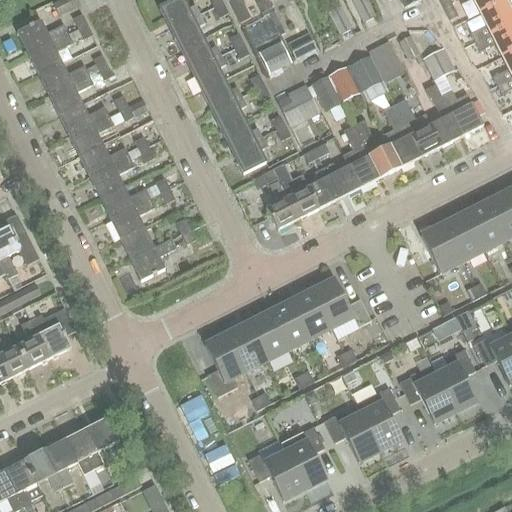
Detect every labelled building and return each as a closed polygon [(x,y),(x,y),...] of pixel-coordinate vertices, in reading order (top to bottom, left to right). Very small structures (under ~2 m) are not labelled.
[(76,0),(65,0),(53,6),(58,17),(80,7),(76,0)] [(194,8),(187,12),(181,0),(179,0),(159,11),(169,31),(198,17),(194,8)] [(213,11),(222,6),(219,0),(207,0),(208,0),(213,11)] [(238,0),(235,0),(228,4),(239,26),(250,20),(240,2),(238,0)] [(366,0),(355,0),(351,3),(362,26),(376,19),(366,0)] [(421,3),(419,0),(399,0),(405,11),(421,3)] [(471,0),(479,15),(504,3),(502,0),(471,0)] [(270,11),(266,2),(256,7),(263,20),(272,15),(270,11)] [(449,23),(458,18),(450,3),(441,8),(449,23)] [(490,37),(511,25),(511,19),(504,3),(479,15),(490,37)] [(222,6),(213,11),(218,21),(227,16),(222,6)] [(352,31),(341,8),(327,15),(339,38),(352,31)] [(87,28),(82,17),(73,22),(78,32),(87,28)] [(179,52),(202,40),(197,30),(203,27),(198,17),(169,31),(179,52)] [(46,36),(40,24),(16,36),(27,57),(67,37),(63,28),(46,36)] [(501,59),(511,53),(511,25),(490,37),(501,59)] [(92,38),(87,28),(78,32),(83,43),(92,38)] [(308,36),(287,47),(296,63),(317,52),(308,36)] [(27,57),(37,78),(61,65),(56,55),(72,47),(67,37),(27,57)] [(229,41),(234,52),(243,47),(238,37),(229,41)] [(408,62),(420,56),(410,38),(398,44),(408,62)] [(215,50),(208,53),(202,40),(179,52),(190,72),(219,58),(215,50)] [(280,44),(258,55),(269,77),(291,66),(280,44)] [(248,57),(243,47),(234,52),(239,62),(248,57)] [(434,84),(455,73),(444,51),(423,62),(434,84)] [(511,81),(511,80),(511,53),(501,59),(511,81)] [(98,73),(107,68),(102,58),(93,63),(98,73)] [(200,93),(223,81),(217,71),(224,68),(219,58),(190,72),(200,93)] [(382,84),(380,79),(369,58),(350,68),(364,94),(382,84)] [(67,77),(61,65),(37,78),(47,98),(88,78),(83,69),(67,77)] [(112,79),(107,68),(98,73),(103,83),(112,79)] [(328,79),(342,105),(359,97),(346,70),(328,79)] [(249,82),(254,93),(264,88),(259,77),(249,82)] [(47,98),(57,119),(81,107),(76,95),(92,87),(88,78),(47,98)] [(324,116),(341,107),(327,79),(310,88),(324,116)] [(236,91),(229,94),(223,81),(200,93),(210,113),(239,99),(236,91)] [(482,129),(471,107),(472,106),(467,98),(458,103),(447,81),(434,87),(460,140),(482,129)] [(287,97),(288,99),(302,126),(320,117),(305,87),(287,97)] [(427,91),(442,121),(428,129),(439,151),(460,140),(434,87),(427,91)] [(269,98),(264,88),(254,93),(259,103),(269,98)] [(119,114),(128,109),(123,99),(114,103),(119,114)] [(221,134),(243,122),(238,112),(244,109),(239,99),(210,113),(221,134)] [(290,132),(302,126),(288,99),(276,105),(290,132)] [(404,104),(393,109),(397,118),(408,113),(404,104)] [(87,118),(81,107),(57,119),(67,139),(108,119),(104,110),(87,118)] [(133,120),(128,109),(119,114),(124,124),(133,120)] [(398,172),(419,161),(397,118),(393,109),(382,115),(392,134),(383,138),(382,139),(398,172)] [(408,113),(397,118),(419,161),(439,151),(428,129),(423,119),(413,124),(408,113)] [(279,118),(270,123),(275,134),(285,128),(279,118)] [(67,139),(78,160),(102,148),(96,137),(113,128),(108,119),(67,139)] [(256,132),(250,135),(243,122),(221,134),(231,154),(260,140),(256,132)] [(352,130),(377,182),(398,172),(382,139),(374,143),(364,124),(352,130)] [(285,128),(275,134),(281,144),(290,139),(285,128)] [(342,159),(347,170),(346,170),(357,192),(377,182),(352,130),(343,135),(353,154),(342,159)] [(242,177),(265,165),(259,153),(265,150),(260,140),(231,154),(242,177)] [(139,155),(148,151),(143,141),(134,145),(139,155)] [(329,156),(324,147),(314,152),(318,161),(329,156)] [(102,148),(78,160),(88,180),(129,160),(124,151),(108,159),(102,148)] [(148,151),(139,155),(144,165),(153,161),(148,151)] [(318,161),(314,152),(303,158),(308,167),(318,161)] [(88,180),(98,201),(122,189),(117,178),(133,170),(129,160),(88,180)] [(284,167),(270,174),(274,183),(278,182),(279,184),(276,186),(295,224),(316,213),(299,180),(292,183),(284,167)] [(357,192),(346,170),(338,174),(334,167),(322,173),(337,203),(357,192)] [(314,177),(317,185),(306,190),(301,179),(299,180),(316,213),(337,203),(322,173),(314,177)] [(267,187),(274,183),(270,174),(262,178),(267,187)] [(160,196),(169,191),(164,181),(155,185),(160,196)] [(270,189),(278,205),(265,211),(277,233),(295,224),(276,186),(270,189)] [(98,201),(108,221),(149,201),(145,193),(128,201),(122,189),(98,201)] [(169,191),(160,196),(166,206),(175,202),(169,191)] [(511,206),(506,195),(485,206),(504,244),(511,239),(511,206)] [(149,201),(108,221),(118,242),(143,230),(138,220),(154,211),(149,201)] [(485,206),(463,217),(482,255),(504,244),(485,206)] [(461,266),(482,255),(463,217),(441,228),(461,266)] [(8,258),(19,253),(27,268),(38,262),(16,218),(4,225),(7,230),(0,233),(0,267),(5,277),(7,282),(18,277),(8,258)] [(181,237),(190,232),(185,222),(175,226),(181,237)] [(441,228),(420,239),(439,277),(461,266),(441,228)] [(129,262),(153,250),(143,230),(118,242),(129,262)] [(190,232),(181,237),(186,247),(195,243),(190,232)] [(153,251),(153,250),(129,262),(140,285),(164,273),(158,261),(175,253),(170,243),(153,251)] [(333,283),(312,293),(331,331),(352,321),(353,320),(347,308),(333,283)] [(25,292),(29,301),(40,296),(35,286),(25,292)] [(480,286),(473,290),(479,300),(486,297),(480,286)] [(473,290),(466,293),(472,304),(479,300),(473,290)] [(14,297),(19,306),(29,301),(25,292),(14,297)] [(312,293),(290,304),(310,342),(331,331),(312,293)] [(4,302),(9,311),(19,306),(14,297),(4,302)] [(0,304),(0,315),(9,311),(4,302),(0,304)] [(353,320),(352,321),(357,330),(370,324),(359,302),(347,308),(353,320)] [(290,304),(269,315),(288,353),(310,342),(290,304)] [(64,312),(53,318),(58,328),(47,333),(39,319),(30,324),(49,362),(70,351),(64,339),(75,334),(64,312)] [(466,314),(453,320),(461,335),(473,329),(466,314)] [(269,315),(247,326),(266,364),(288,353),(269,315)] [(445,325),(451,337),(459,333),(453,321),(445,325)] [(20,328),(28,342),(16,348),(28,372),(49,362),(30,324),(30,323),(20,328)] [(247,326),(226,337),(245,375),(266,364),(247,326)] [(206,379),(217,400),(237,390),(232,381),(245,375),(226,337),(204,348),(217,373),(206,379)] [(511,386),(511,341),(511,339),(489,350),(485,342),(474,347),(485,369),(495,363),(508,388),(511,386)] [(0,367),(7,383),(28,372),(16,348),(5,354),(0,344),(0,367)] [(350,352),(343,356),(349,367),(356,363),(350,352)] [(389,353),(378,359),(382,366),(392,360),(389,353)] [(448,372),(436,378),(455,416),(477,405),(464,380),(475,374),(464,353),(444,363),(448,372)] [(343,356),(336,359),(342,370),(349,367),(343,356)] [(410,408),(420,402),(433,427),(455,416),(436,378),(432,369),(399,386),(410,408)] [(308,374),(301,378),(306,388),(313,385),(308,374)] [(352,375),(342,379),(345,386),(355,381),(352,375)] [(301,378),(294,381),(299,392),(306,388),(301,378)] [(380,455),(402,444),(389,419),(400,413),(389,392),(355,409),(360,417),(380,455)] [(313,398),(311,393),(302,398),(307,406),(311,404),(313,398)] [(265,396),(258,399),(263,410),(271,407),(265,396)] [(258,399),(251,403),(257,414),(263,410),(258,399)] [(334,447),(345,441),(358,466),(380,455),(360,417),(348,423),(343,415),(323,425),(334,447)] [(106,421),(86,431),(98,455),(119,445),(106,421)] [(326,482),(313,457),(324,451),(313,430),(280,447),(284,456),(285,455),(304,493),(326,482)] [(86,431),(65,442),(77,466),(76,466),(83,478),(104,468),(97,455),(98,455),(86,431)] [(77,466),(65,442),(45,452),(64,490),(73,485),(66,471),(76,466),(77,466)] [(45,452),(24,462),(36,486),(47,481),(54,495),(64,490),(45,452)] [(270,481),(282,504),(304,493),(285,455),(284,456),(263,466),(259,458),(248,463),(259,486),(270,481)] [(24,462),(3,473),(23,511),(32,506),(25,492),(36,486),(24,462)] [(19,511),(23,511),(3,473),(0,474),(0,504),(6,502),(11,511),(19,511)] [(130,494),(141,489),(136,480),(125,485),(130,494)] [(125,485),(115,491),(119,500),(130,494),(125,485)] [(109,505),(119,500),(115,491),(105,496),(109,505)] [(105,496),(94,501),(99,510),(109,505),(105,496)] [(87,511),(95,511),(99,510),(94,501),(84,506),(87,511)]
